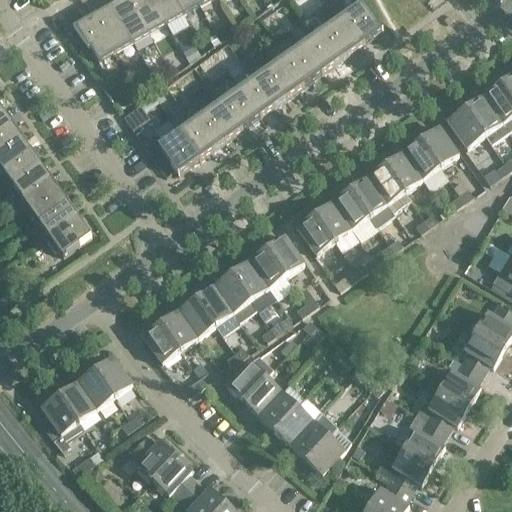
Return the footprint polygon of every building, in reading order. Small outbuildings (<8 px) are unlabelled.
[(150,37),(128,0),(112,9),(133,47),(150,37)] [(166,28),(150,0),(128,0),(150,37),(166,28)] [(183,19),(172,0),(150,0),(166,28),(183,19)] [(200,9),(194,0),(172,0),(183,19),(200,9)] [(194,0),(200,9),(216,0),(194,0)] [(361,4),(343,17),(365,48),(384,35),(361,4)] [(133,47),(112,9),(95,19),(116,56),(133,47)] [(365,48),(343,17),(324,30),(326,33),(327,32),(348,61),(365,48)] [(116,56),(95,19),(73,31),(89,52),(91,51),(99,66),(116,56)] [(327,32),(326,33),(315,41),(335,70),(348,61),(327,32)] [(210,41),(214,49),(219,46),(215,38),(210,41)] [(315,41),(303,50),(302,50),(322,79),(335,70),(315,41)] [(301,47),(282,60),(304,91),(322,79),(302,50),(303,50),(301,47)] [(304,91),(282,60),(263,73),(265,76),(266,75),(287,104),(304,91)] [(266,75),(265,76),(253,84),(274,113),(287,104),(266,75)] [(511,80),(501,89),(511,104),(511,80)] [(253,84),(241,93),(241,94),(261,122),(274,113),(253,84)] [(511,134),(511,104),(501,89),(483,101),(509,137),(511,134)] [(239,90),(221,103),(243,134),(261,122),(241,94),(241,93),(239,90)] [(153,101),(125,121),(134,134),(135,135),(149,125),(148,124),(144,117),(157,108),(153,101)] [(509,137),(483,101),(466,113),(486,141),(491,149),(509,137)] [(243,134),(221,103),(202,116),(204,119),(205,118),(226,147),(243,134)] [(486,141),(466,113),(448,126),(467,154),(486,141)] [(0,140),(14,130),(5,118),(0,121),(0,140)] [(205,118),(204,119),(192,127),(213,156),(226,147),(205,118)] [(192,127),(181,136),(180,136),(200,165),(199,165),(200,165),(213,156),(192,127)] [(0,159),(23,143),(14,130),(0,140),(0,159)] [(159,151),(168,165),(174,173),(174,174),(178,180),(199,165),(200,165),(180,136),(181,136),(178,132),(162,143),(162,144),(164,143),(166,146),(159,151)] [(439,132),(421,145),(441,173),(459,160),(439,132)] [(32,156),(23,143),(0,159),(0,171),(3,176),(32,156)] [(441,173),(421,145),(403,157),(423,185),(441,173)] [(41,169),(32,156),(3,176),(12,189),(41,169)] [(423,185),(403,157),(386,170),(406,198),(423,185)] [(50,182),(41,169),(12,189),(21,202),(50,182)] [(411,205),(406,198),(386,170),(368,182),(393,218),(411,205)] [(59,194),(50,182),(21,202),(30,214),(59,194)] [(394,220),(393,218),(368,182),(350,195),(370,223),(377,232),(394,220)] [(68,207),(59,194),(30,214),(39,227),(68,207)] [(468,194),(459,200),(465,208),(474,202),(468,194)] [(370,223),(350,195),(333,207),(353,235),(370,223)] [(465,208),(459,200),(451,206),(457,214),(465,208)] [(77,220),(68,207),(39,227),(48,239),(48,240),(77,220)] [(353,235),(333,207),(315,220),(335,248),(353,235)] [(433,219),(424,225),(430,233),(438,227),(433,219)] [(48,240),(48,239),(44,242),(55,258),(56,257),(55,255),(58,253),(63,261),(86,245),(86,246),(92,241),(77,220),(48,240)] [(335,248),(315,220),(297,232),(317,261),(335,248)] [(430,233),(424,225),(416,231),(421,239),(430,233)] [(285,241),(267,254),(287,282),(305,269),(285,241)] [(397,243),(389,249),(395,257),(403,251),(397,243)] [(395,257),(389,249),(381,255),(386,263),(395,257)] [(287,282),(267,254),(249,266),(269,294),(287,282)] [(511,258),(493,288),(511,299),(511,258)] [(269,294),(249,266),(232,279),(251,307),(269,294)] [(362,268),(354,274),(359,282),(368,276),(362,268)] [(359,282),(354,274),(345,280),(351,288),(359,282)] [(257,315),(251,307),(232,279),(214,291),(239,327),(257,315)] [(241,329),(239,327),(214,291),(196,303),(216,332),(223,341),(241,329)] [(314,302),(305,308),(311,316),(319,310),(314,302)] [(216,332),(196,303),(179,316),(198,344),(216,332)] [(311,316),(305,308),(297,314),(303,322),(311,316)] [(488,317),(476,336),(506,354),(511,343),(511,317),(499,309),(492,320),(488,317)] [(198,344),(179,316),(161,328),(181,356),(198,344)] [(317,332),(309,325),(303,332),(310,339),(317,332)] [(278,327),(270,333),(276,341),(284,335),(278,327)] [(181,356),(161,328),(143,341),(163,369),(181,356)] [(325,339),(317,332),(310,339),(307,343),(314,350),(325,339)] [(276,341),(270,333),(262,339),(267,347),(276,341)] [(506,354),(476,336),(465,355),(469,358),(462,368),(484,381),(490,371),(494,373),(506,354)] [(291,345),(281,356),(288,362),(299,351),(292,344),(291,345)] [(243,352),(235,358),(240,366),(249,360),(243,352)] [(347,360),(339,353),(333,360),(340,367),(347,360)] [(240,366),(235,358),(226,364),(232,372),(240,366)] [(354,367),(347,360),(340,367),(348,374),(354,367)] [(243,407),(267,382),(274,375),(259,361),(251,367),(227,392),(243,407)] [(113,362),(95,375),(115,403),(133,390),(113,362)] [(484,381),(462,368),(456,379),(452,376),(440,395),(470,413),(481,394),(477,392),(484,381)] [(115,403),(95,375),(77,387),(97,415),(115,403)] [(208,377),(199,383),(205,391),(214,385),(208,377)] [(377,387),(369,380),(362,387),(370,394),(377,387)] [(283,397),(267,382),(243,407),(259,422),(283,397)] [(205,391),(199,383),(191,389),(197,397),(205,391)] [(97,415),(77,387),(60,400),(79,428),(97,415)] [(384,394),(377,387),(370,394),(377,401),(384,394)] [(289,389),(283,397),(259,422),(275,436),(298,411),(305,404),(289,389)] [(470,413),(440,395),(429,414),(422,410),(416,420),(448,440),(454,429),(458,432),(470,413)] [(79,428),(60,400),(42,412),(61,441),(54,445),(62,455),(69,450),(66,446),(84,434),(79,428)] [(314,426),(298,411),(275,436),(291,451),(314,426)] [(322,417),(314,426),(291,451),(306,466),(337,434),(338,432),(322,417)] [(139,419),(130,425),(136,433),(144,427),(139,419)] [(448,440),(416,420),(409,431),(416,435),(404,454),(434,472),(445,453),(441,450),(448,440)] [(136,433),(130,425),(122,431),(127,439),(136,433)] [(351,447),(337,434),(306,466),(323,481),(346,456),(351,447)] [(137,471),(153,486),(177,461),(160,446),(157,449),(148,441),(131,459),(140,467),(137,471)] [(376,477),(391,486),(412,498),(418,488),(422,491),(434,472),(404,454),(394,447),(376,477)] [(358,450),(353,460),(359,463),(365,454),(358,450)] [(72,472),(78,479),(94,468),(88,461),(72,472)] [(193,476),(177,461),(153,486),(169,501),(172,498),(181,506),(198,488),(189,480),(193,476)] [(412,498),(391,486),(384,496),(380,493),(368,511),(409,511),(410,511),(405,509),(412,498)] [(207,496),(198,488),(181,506),(187,511),(222,511),(227,508),(211,493),(207,496)]
